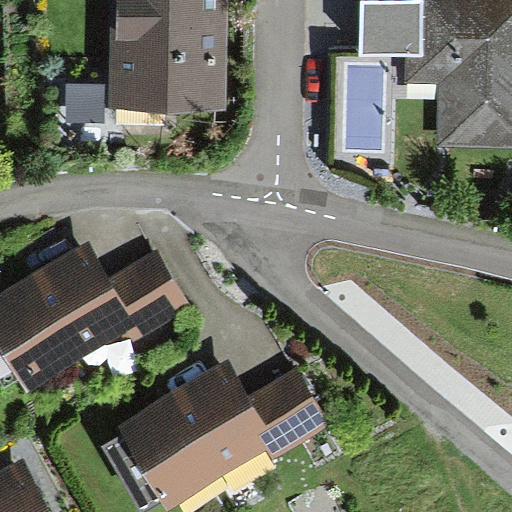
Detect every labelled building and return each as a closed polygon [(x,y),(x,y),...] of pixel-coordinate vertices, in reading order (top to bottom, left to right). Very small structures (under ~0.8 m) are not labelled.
[(114,0),(111,95),(225,100),(228,0),(114,0)] [(511,0),(361,0),(361,41),(410,42),(409,74),(441,75),(440,141),(511,142),(511,0)] [(91,226),(0,278),(0,327),(30,379),(127,323),(134,335),(193,302),(159,243),(116,268),(91,226)] [(231,347),(119,409),(168,496),(267,441),(274,453),(331,421),(298,362),(253,386),(231,347)] [(0,511),(58,511),(23,452),(0,465),(0,511)]
